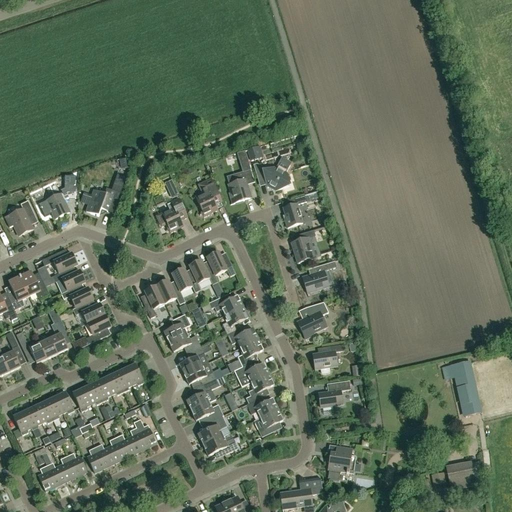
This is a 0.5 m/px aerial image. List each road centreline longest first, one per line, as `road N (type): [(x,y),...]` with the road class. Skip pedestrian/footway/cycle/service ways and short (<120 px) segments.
road 1 (residential): [(260,468),(297,462),(307,443),(295,370),(272,321)]
road 2 (residential): [(0,401),(150,345)]
road 3 (residential): [(272,321),(293,299),(268,218),(225,231)]
road 4 (residential): [(43,511),(185,446)]
